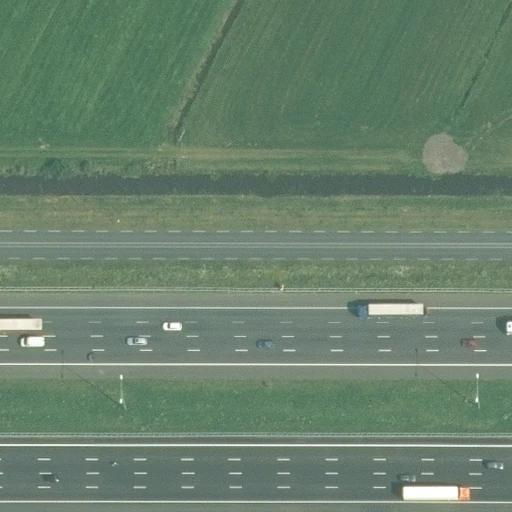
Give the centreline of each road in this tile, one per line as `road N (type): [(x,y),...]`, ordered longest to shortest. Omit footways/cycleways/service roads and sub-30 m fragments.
road 1 (motorway): [(0,474),(511,475)]
road 2 (secondary): [(0,247),(511,248)]
road 3 (motorway): [(511,333),(0,334)]
